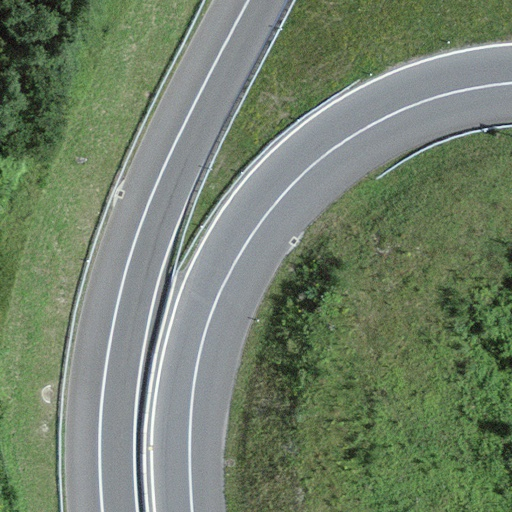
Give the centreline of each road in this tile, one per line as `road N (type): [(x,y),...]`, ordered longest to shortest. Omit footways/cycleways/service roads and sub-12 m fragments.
road 1 (motorway): [(173,511),(170,438),(188,323),(231,230),(261,190),(340,119),(446,73),(511,64)]
road 2 (motorway): [(268,0),(183,167),(140,285),(119,390),(120,511)]
